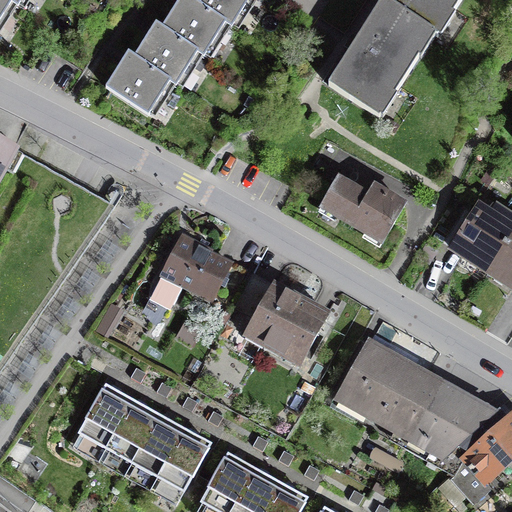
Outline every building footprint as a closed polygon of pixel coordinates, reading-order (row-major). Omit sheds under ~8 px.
[(18,6),(19,5),(11,0),(0,0),(0,20),(12,2),(18,6)] [(231,27),(232,26),(191,0),(180,0),(163,29),(205,56),(226,24),(231,27)] [(191,0),(232,26),(248,0),(191,0)] [(432,35),(448,11),(453,14),(461,0),(390,0),(387,6),(428,32),(432,35)] [(375,115),(390,92),(394,95),(419,58),(414,55),(428,32),(387,6),(382,3),(329,86),(375,115)] [(156,25),(135,58),(178,85),(198,53),(204,57),(205,56),(163,29),(156,25)] [(177,86),(178,85),(135,58),(129,54),(107,88),(149,115),(170,82),(177,86)] [(0,175),(14,150),(0,142),(0,175)] [(338,180),(322,206),(383,243),(405,207),(374,189),(368,198),(338,180)] [(488,273),(511,235),(511,217),(495,207),(491,214),(477,205),(457,235),(458,236),(450,248),(463,256),(462,257),(488,273)] [(511,235),(488,273),(511,288),(511,235)] [(213,253),(183,238),(153,294),(174,305),(184,286),(213,301),(220,289),(234,296),(247,273),(231,264),(230,266),(211,256),(213,253)] [(273,288),(252,277),(235,308),(255,319),(249,330),(267,340),(264,346),(300,366),(328,316),(274,287),(273,288)] [(112,308),(100,326),(110,332),(122,314),(112,308)] [(198,330),(188,324),(180,339),(190,345),(198,330)] [(491,413),(369,345),(338,400),(409,440),(404,449),(454,477),(491,413)] [(106,387),(79,435),(106,450),(133,402),(106,387)] [(133,402),(106,450),(131,464),(159,417),(133,402)] [(493,414),(491,413),(454,477),(476,502),(491,488),(484,481),(511,455),(511,420),(509,417),(507,418),(499,409),(493,414)] [(184,431),(159,417),(131,464),(157,479),(184,431)] [(210,446),(184,431),(157,479),(183,494),(210,446)] [(401,462),(379,450),(373,460),(395,472),(401,462)] [(229,456),(202,504),(216,511),(231,511),(255,471),(229,456)] [(255,471),(231,511),(265,511),(281,485),(255,471)] [(281,485),(265,511),(300,511),(307,500),(281,485)]
